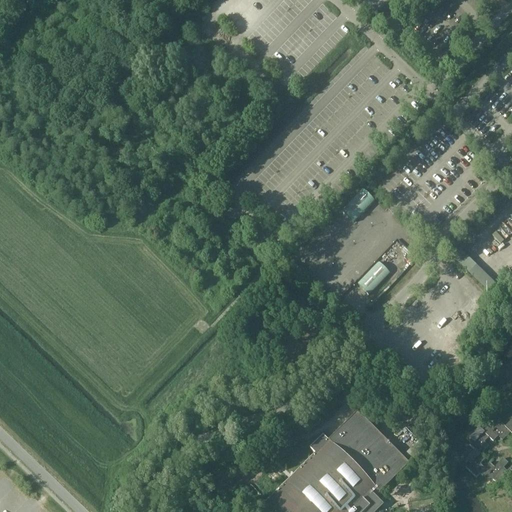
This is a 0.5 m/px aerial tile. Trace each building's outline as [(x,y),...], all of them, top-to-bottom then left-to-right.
[(321,8),(317,13),(326,20),(330,15),(321,8)] [(439,16),(446,20),(450,13),(444,9),(439,16)] [(265,52),(269,46),(262,41),(258,47),(265,52)] [(364,193),(342,214),(353,226),(375,205),(364,193)] [(499,303),(506,296),(460,251),(453,258),(499,303)] [(359,287),(370,297),(387,279),(389,276),(379,266),(359,287)] [(436,324),(428,318),(425,323),(433,328),(436,324)] [(429,386),(428,388),(433,392),(440,382),(438,380),(435,378),(429,386)] [(260,509),(259,508),(259,509),(261,511),(380,511),(384,508),(380,505),(375,499),(380,494),(381,495),(381,494),(406,469),(410,466),(358,413),(355,416),(329,442),(323,436),(310,449),(315,454),(274,495),(260,509)] [(505,428),(505,427),(500,422),(496,426),(489,426),(483,432),(489,438),(493,442),(495,440),(493,439),(496,435),(503,442),(511,433),(505,428)] [(469,445),(475,451),(475,450),(481,456),(489,447),(482,441),(485,438),(487,440),(489,438),(483,432),(479,428),(473,434),(473,441),(469,445)] [(302,454),(304,447),(296,445),(294,452),(302,454)] [(475,450),(475,451),(469,456),(469,463),(465,468),(476,478),(480,474),(485,469),(484,469),(478,463),(481,460),(483,462),(485,460),(481,456),(475,450)] [(485,469),(480,474),(486,480),(493,480),(497,484),(500,480),(507,472),(504,469),(508,464),(503,459),(499,464),(493,471),(490,468),(491,466),(489,464),(484,469),(485,469)] [(507,472),(500,480),(506,486),(511,486),(511,476),(510,474),(511,472),(509,470),(507,472)] [(260,488),(265,492),(281,475),(277,471),(260,488)]
